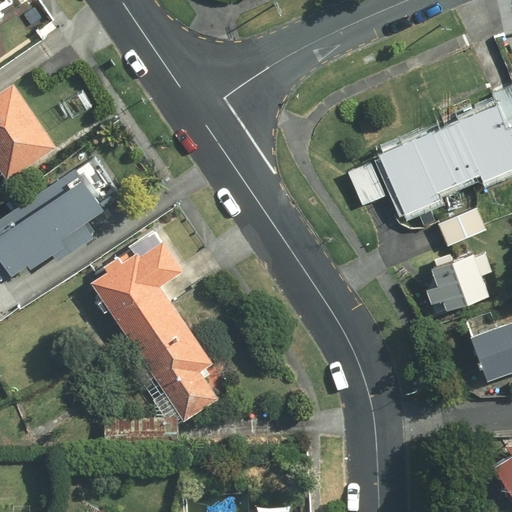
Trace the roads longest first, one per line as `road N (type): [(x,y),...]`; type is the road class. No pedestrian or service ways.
road 1 (residential): [(198,114),(348,338),(375,424),(379,511)]
road 2 (residential): [(198,114),(276,61),(417,0)]
road 3 (residential): [(120,0),(198,114)]
